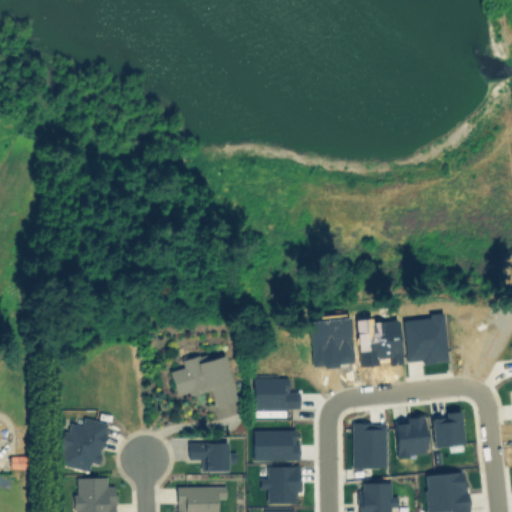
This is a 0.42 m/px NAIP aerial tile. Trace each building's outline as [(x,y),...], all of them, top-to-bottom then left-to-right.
[(485,295),(488,318),(484,319),(485,337),(466,339),(468,352),(450,354),(446,309),(457,308),(456,301),(466,300),(466,298),(485,295)] [(440,312),(445,360),(420,363),(420,360),(404,361),(400,319),(427,317),(426,313),(440,312)] [(346,316),(351,361),(311,366),(306,321),(346,316)] [(351,319),(368,317),(368,321),(394,318),(399,363),(386,365),(385,357),(375,359),(376,364),(357,366),(351,319)] [(204,353),(206,360),(221,355),(235,399),(214,406),(209,389),(190,394),(189,390),(175,395),(167,371),(182,366),(179,359),(197,354),(197,355),(204,353)] [(297,408),(248,408),(248,378),(286,378),(286,391),(296,391),(297,408)] [(461,443),(431,446),(428,417),(443,415),(442,412),(457,410),(461,443)] [(421,416),(425,453),(394,456),(390,421),(406,420),(405,417),(421,416)] [(79,425),(81,417),(105,423),(94,465),(88,463),(86,471),(56,464),(67,422),(79,425)] [(350,467),(350,422),(383,422),(383,467),(350,467)] [(250,460),(250,429),(293,429),(293,443),(296,442),(296,459),(250,460)] [(185,442),(225,442),(225,469),(199,469),(198,458),(186,458),(185,442)] [(28,455),(28,467),(9,467),(9,455),(28,455)] [(264,502),(263,465),(297,465),(297,491),(293,491),(294,502),(264,502)] [(449,511),(449,510),(426,511),(422,475),(459,471),(461,492),(465,491),(467,511),(449,511)] [(74,511),(74,477),(104,476),(104,485),(112,485),(112,511),(74,511)] [(388,482),(388,511),(356,511),(356,493),(359,493),(359,482),(388,482)] [(174,511),(174,486),(223,485),(224,497),(215,497),(215,511),(174,511)]
